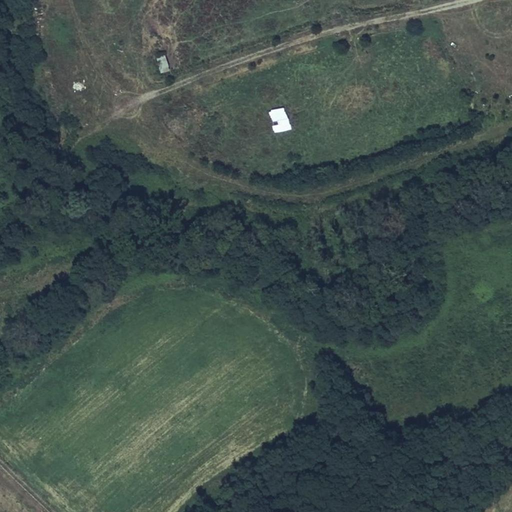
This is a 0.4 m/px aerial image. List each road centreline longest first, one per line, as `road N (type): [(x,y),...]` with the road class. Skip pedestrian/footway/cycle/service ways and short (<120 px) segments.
road 1 (track): [(511,127),(316,194),(284,194),(196,168),(135,104)]
road 2 (track): [(0,395),(126,286),(167,274),(250,293),(301,343),(341,353)]
road 3 (track): [(135,104),(276,49),(469,0)]
road 4 (track): [(135,104),(0,209)]
road 5 (track): [(135,104),(67,0)]
